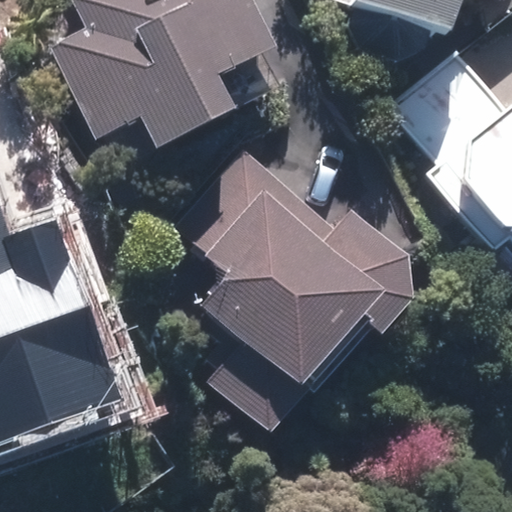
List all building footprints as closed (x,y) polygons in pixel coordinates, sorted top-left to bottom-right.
[(51,52),(99,145),(144,123),(162,158),(243,116),(225,81),(281,52),(254,0),(74,0),(71,2),(88,34),(51,52)] [(361,0),(359,6),(456,37),(467,0),(361,0)] [(511,107),(507,112),(459,53),(389,108),(436,167),(426,175),(493,258),(511,243),(511,244),(511,107)] [(332,232),(240,155),(177,230),(232,276),(193,322),(221,345),(198,372),(279,440),(373,329),(386,340),(417,302),(413,259),(352,208),(332,232)] [(0,437),(124,395),(73,248),(0,273),(0,437)] [(0,511),(30,511),(41,499),(0,467),(0,511)]
